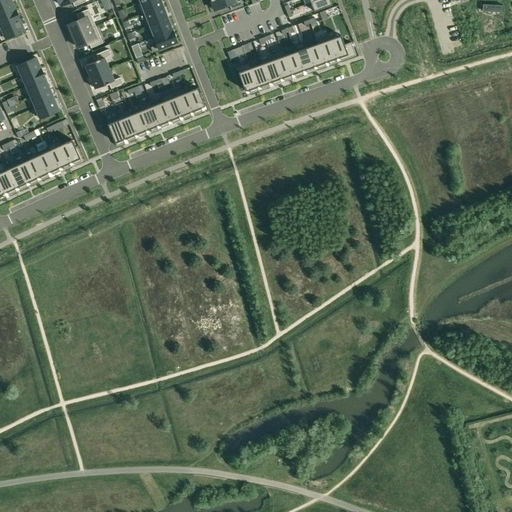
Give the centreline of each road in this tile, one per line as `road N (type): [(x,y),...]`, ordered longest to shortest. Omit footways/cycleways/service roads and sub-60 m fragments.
road 1 (residential): [(38,0),(112,172)]
road 2 (residential): [(221,127),(375,72)]
road 3 (residential): [(172,0),(221,127)]
road 4 (residential): [(0,225),(112,172)]
